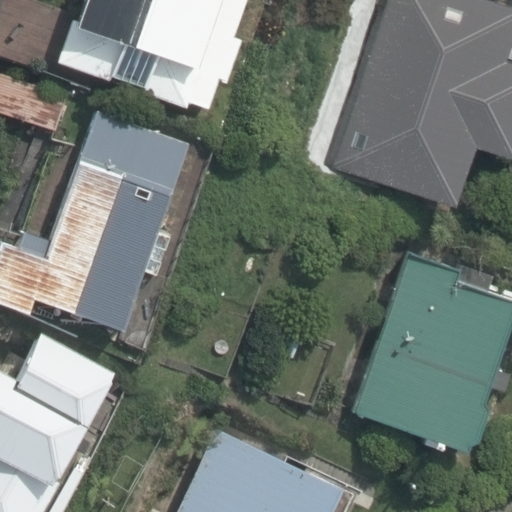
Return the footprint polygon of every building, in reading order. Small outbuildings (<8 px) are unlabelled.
[(82,0),(61,59),(206,111),(246,0),(82,0)] [(511,55),(511,0),(391,0),(331,171),(454,214),(478,147),(511,159),(511,156),(511,63),(510,63),(511,55)] [(0,76),(0,118),(58,134),(68,93),(0,76)] [(2,239),(0,243),(0,301),(32,313),(38,297),(124,329),(191,145),(98,111),(45,255),(2,239)] [(486,278),(398,249),(342,419),(458,459),(511,300),(483,295),(486,278)] [(0,511),(42,511),(83,430),(92,433),(115,372),(43,334),(24,361),(0,349),(0,511)] [(220,422),(178,511),(334,511),(349,482),(220,422)]
